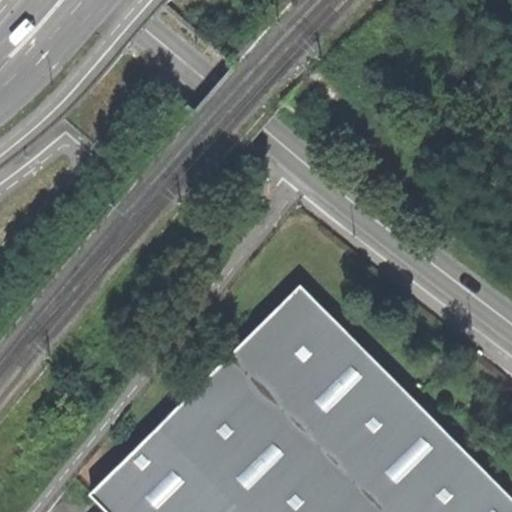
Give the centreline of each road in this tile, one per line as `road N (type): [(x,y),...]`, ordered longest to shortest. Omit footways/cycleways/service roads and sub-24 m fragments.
road 1 (secondary): [(166,45),(511,320)]
road 2 (primary): [(0,112),(105,0)]
